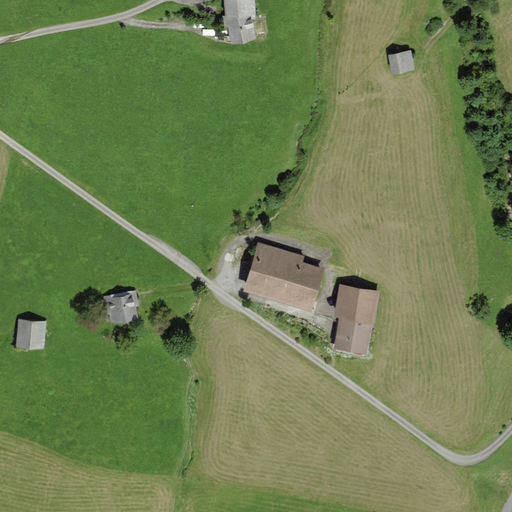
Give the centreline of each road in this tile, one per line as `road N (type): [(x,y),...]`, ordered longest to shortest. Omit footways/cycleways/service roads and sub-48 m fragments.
road 1 (residential): [(511,428),(480,457),(463,461),(442,452),(207,284)]
road 2 (track): [(207,284),(0,138)]
road 3 (track): [(0,39),(126,15),(158,0)]
